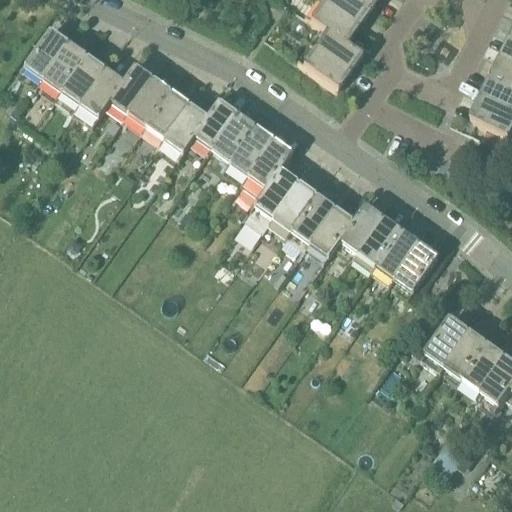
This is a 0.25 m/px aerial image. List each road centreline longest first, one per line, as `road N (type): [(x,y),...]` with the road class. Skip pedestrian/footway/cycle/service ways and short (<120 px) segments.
road 1 (residential): [(338,146),(230,69),(86,0)]
road 2 (residential): [(511,276),(338,146)]
road 3 (residential): [(390,72),(447,99),(499,0)]
